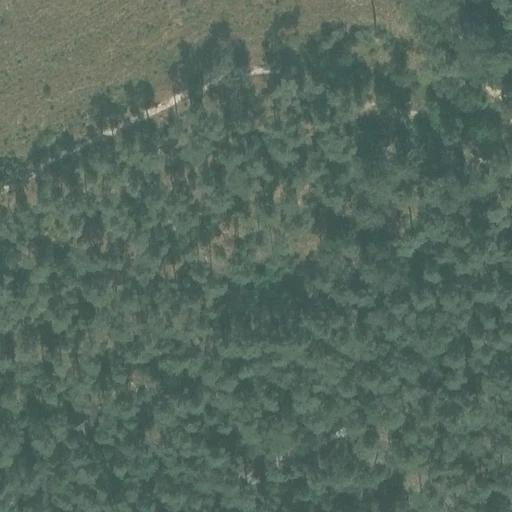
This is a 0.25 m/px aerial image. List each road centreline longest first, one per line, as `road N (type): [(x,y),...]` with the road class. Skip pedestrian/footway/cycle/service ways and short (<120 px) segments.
road 1 (track): [(0,174),(105,118),(295,69),(425,63),(501,86)]
road 2 (track): [(511,101),(445,0)]
